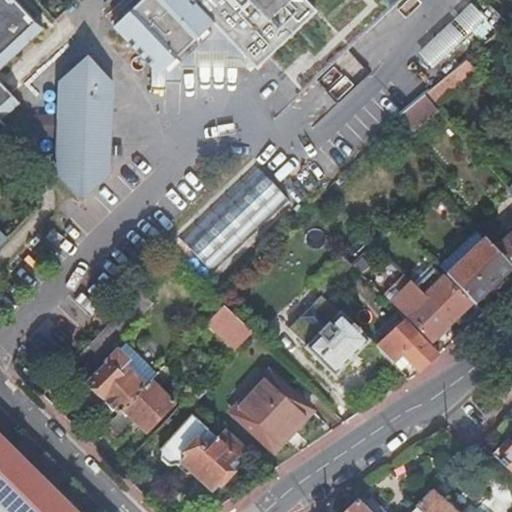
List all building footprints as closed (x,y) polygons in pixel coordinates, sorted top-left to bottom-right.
[(0,0),(0,135),(5,130),(0,125),(18,107),(0,87),(0,71),(42,32),(10,0),(0,0)] [(145,0),(114,29),(153,68),(161,76),(204,33),(215,22),(236,43),(242,43),(245,40),(256,50),(252,53),(251,58),(254,61),(262,69),(274,57),(309,91),(400,0),(145,0)] [(430,72),(483,22),(468,7),(416,57),(430,72)] [(161,76),(153,68),(153,91),(168,92),(168,84),(183,84),(183,69),(199,69),(199,55),(229,55),(229,62),(245,61),(250,66),(254,61),(251,58),(252,53),(256,50),(245,40),(242,43),(236,43),(215,22),(204,33),(161,76)] [(55,176),(77,198),(105,175),(113,84),(88,58),(59,84),(55,176)] [(474,72),(465,63),(440,83),(424,97),(432,106),(474,72)] [(432,106),(424,97),(399,118),(401,120),(412,134),(437,112),(432,106)] [(214,277),(287,208),(252,172),(179,241),(214,277)] [(438,269),(472,305),(509,270),(476,233),(438,269)] [(511,254),(511,233),(498,246),(509,258),(511,254)] [(351,268),(352,267),(340,256),(309,287),(320,297),(338,279),(340,280),(351,268)] [(370,268),(360,259),(352,267),(351,268),(361,278),(370,268)] [(424,299),(448,324),(467,305),(443,280),(431,268),(412,286),(415,289),(416,290),(424,299)] [(440,332),(448,324),(424,299),(416,290),(406,298),(414,307),(405,317),(429,342),(431,340),(434,343),(442,334),(440,332)] [(73,301),(65,293),(47,310),(71,335),(99,309),(83,292),(73,301)] [(154,307),(139,293),(86,348),(102,363),(154,307)] [(369,344),(322,298),(321,299),(320,297),(287,331),(305,348),(303,350),(334,379),(369,344)] [(399,311),(405,317),(414,307),(406,298),(398,307),(399,311)] [(252,335),(225,308),(206,328),(233,354),(252,335)] [(418,375),(438,357),(417,335),(405,323),(404,321),(375,350),(391,366),(401,358),(409,365),(418,375)] [(149,384),(157,376),(124,344),(117,352),(105,364),(107,367),(88,386),(119,415),(145,390),(150,385),(149,384)] [(400,374),(409,365),(401,358),(391,366),(400,374)] [(311,413),(268,373),(230,416),(268,451),(289,429),(292,432),(311,413)] [(172,407),(150,385),(145,390),(119,415),(104,430),(117,443),(134,425),(144,434),(172,407)] [(225,470),(244,449),(223,431),(215,440),(190,417),(158,452),(160,453),(158,460),(169,469),(174,467),(177,469),(182,465),(212,493),(229,474),(225,470)] [(450,465),(462,452),(442,431),(427,441),(450,465)] [(71,511),(0,441),(0,511),(1,511),(71,511)] [(491,457),(511,476),(511,444),(507,441),(492,455),(491,457)] [(451,511),(431,492),(429,493),(426,490),(411,506),(415,509),(418,511),(451,511)] [(362,511),(380,511),(369,500),(364,505),(360,501),(356,505),(362,511)]
